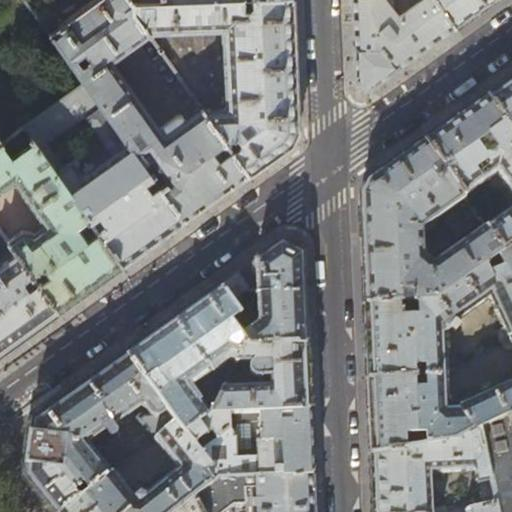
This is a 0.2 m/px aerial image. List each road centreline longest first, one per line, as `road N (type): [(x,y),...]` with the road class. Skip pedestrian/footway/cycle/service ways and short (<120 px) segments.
road 1 (residential): [(328,160),(0,394)]
road 2 (residential): [(328,160),(342,511)]
road 3 (residential): [(511,34),(328,160)]
road 4 (residential): [(321,0),(328,160)]
